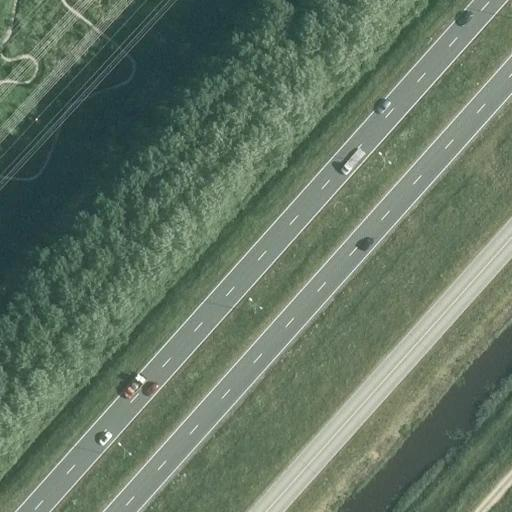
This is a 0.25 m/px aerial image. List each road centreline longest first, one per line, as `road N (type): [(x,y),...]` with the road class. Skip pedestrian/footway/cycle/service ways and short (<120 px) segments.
road 1 (trunk): [(492,0),(33,511)]
road 2 (trunk): [(120,511),(511,74)]
